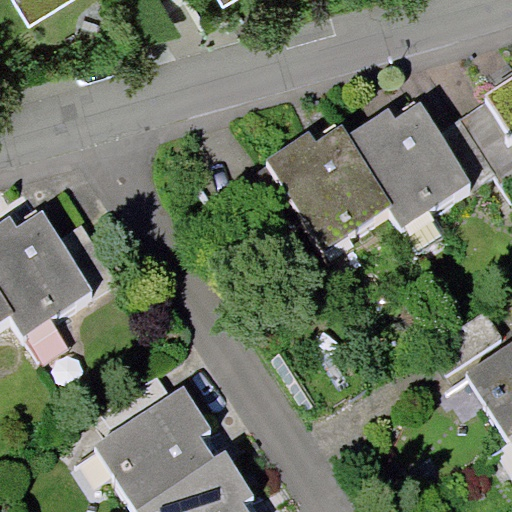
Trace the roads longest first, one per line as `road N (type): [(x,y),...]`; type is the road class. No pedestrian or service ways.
road 1 (residential): [(329,511),(79,128)]
road 2 (residential): [(511,6),(79,128)]
